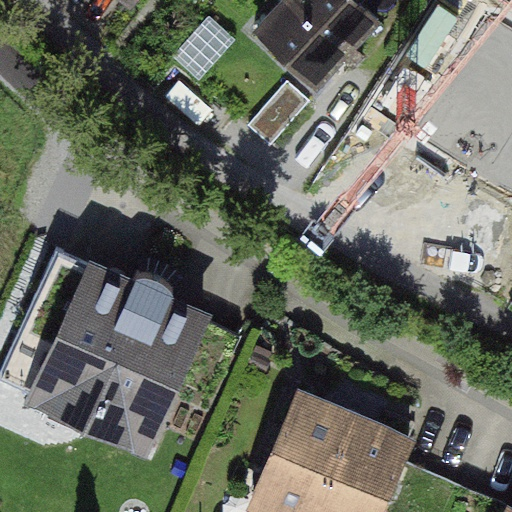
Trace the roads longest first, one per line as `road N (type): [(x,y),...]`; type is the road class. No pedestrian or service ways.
road 1 (residential): [(0,69),(88,164),(253,283),(511,437)]
road 2 (residential): [(28,0),(239,172),(374,267),(511,331)]
